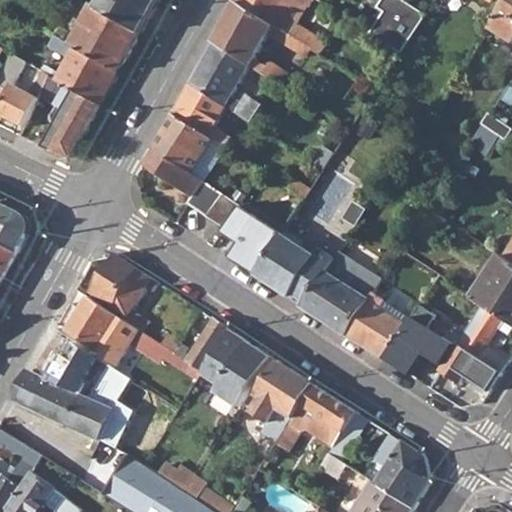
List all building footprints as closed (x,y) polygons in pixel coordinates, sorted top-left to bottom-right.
[(0,0),(0,4),(4,6),(7,8),(11,0),(0,0)] [(115,0),(108,13),(142,32),(161,0),(115,0)] [(303,0),(306,2),(308,0),(241,0),(240,2),(314,50),(322,55),(328,46),(299,26),(297,28),(292,26),(281,18),(291,0),(303,0)] [(292,26),(306,2),(303,0),(291,0),(281,18),(292,26)] [(320,0),(345,16),(355,0),(354,0),(320,0)] [(511,0),(491,0),(507,10),(511,1),(511,0)] [(496,28),(511,38),(511,1),(507,10),(496,28)] [(272,78),(296,95),(304,82),(274,62),(269,69),(257,60),(271,35),(308,59),(314,50),(240,2),(217,43),(272,78)] [(413,5),(403,20),(398,29),(388,44),(404,54),(429,15),(413,5)] [(81,50),(120,72),(142,32),(108,13),(102,10),(81,50)] [(391,25),(398,29),(403,20),(397,16),(391,25)] [(69,86),(102,105),(120,72),(81,50),(58,37),(52,47),(72,59),(63,76),(57,73),(55,78),(69,86)] [(268,83),(272,78),(217,43),(194,84),(236,110),(256,123),(264,111),(248,101),(244,107),(234,101),(249,75),(261,83),(263,80),(268,83)] [(0,86),(0,114),(14,87),(23,70),(27,62),(12,54),(0,77),(0,85),(0,86)] [(27,62),(23,70),(35,77),(39,69),(27,62)] [(30,94),(14,87),(0,114),(0,115),(26,128),(41,98),(53,77),(43,71),(30,94)] [(41,98),(58,107),(69,86),(55,78),(53,77),(41,98)] [(232,116),(236,110),(194,84),(176,115),(218,142),(229,150),(235,140),(218,129),(228,113),(232,116)] [(45,148),(69,160),(74,155),(102,105),(69,86),(58,107),(52,119),(57,127),(45,148)] [(166,133),(207,159),(218,142),(176,115),(166,133)] [(491,129),(510,141),(511,138),(511,129),(492,116),(486,126),(491,129)] [(156,151),(196,177),(207,159),(166,133),(156,151)] [(147,167),(195,200),(207,184),(196,177),(156,151),(147,167)] [(320,166),(328,171),(336,159),(327,154),(320,166)] [(457,176),(462,179),(466,172),(462,169),(457,176)] [(291,189),(309,201),(315,192),(297,180),(291,189)] [(244,208),(207,184),(195,200),(192,206),(230,231),(244,208)] [(272,226),(287,236),(288,234),(309,201),(291,189),(269,224),(272,226)] [(430,213),(441,220),(451,204),(440,197),(430,213)] [(0,203),(0,275),(6,279),(30,236),(28,234),(30,230),(27,221),(22,219),(24,215),(0,203)] [(418,233),(434,243),(447,223),(441,220),(430,213),(418,233)] [(287,236),(272,226),(245,269),(260,278),(269,264),(287,236)] [(277,290),(309,310),(331,276),(340,263),(322,252),(318,259),(307,252),(305,244),(288,234),(287,236),(269,264),(260,278),(277,290)] [(331,276),(309,310),(329,324),(351,337),(373,303),(376,298),(386,283),(344,256),(340,263),(331,276)] [(132,325),(146,334),(152,325),(135,313),(147,294),(156,281),(119,257),(94,293),(135,321),(132,325)] [(511,328),(511,264),(504,260),(503,259),(474,305),(485,311),(505,325),(511,328)] [(161,284),(156,281),(147,294),(153,297),(161,284)] [(164,365),(172,351),(165,346),(146,334),(132,325),(91,298),(70,331),(100,350),(97,355),(118,369),(134,346),(164,365)] [(376,298),(373,303),(387,312),(390,306),(376,298)] [(412,328),(387,312),(373,303),(351,337),(366,347),(390,363),(412,328)] [(511,364),(490,349),(499,335),(505,325),(485,311),(459,350),(504,378),(511,364)] [(407,374),(417,380),(430,359),(447,369),(457,353),(430,335),(437,323),(422,313),(412,328),(390,363),(407,374)] [(178,355),(207,374),(234,332),(224,325),(217,321),(193,358),(188,355),(190,350),(184,346),(178,355)] [(511,336),(511,328),(505,325),(499,335),(509,341),(511,336)] [(205,376),(223,388),(219,394),(243,409),(275,359),(256,346),(234,332),(207,374),(205,376)] [(171,337),(165,346),(172,351),(178,355),(184,346),(171,337)] [(42,376),(118,412),(122,404),(89,386),(87,390),(76,386),(84,368),(89,357),(58,342),(42,376)] [(471,379),(493,395),(504,378),(459,350),(457,353),(447,369),(445,372),(443,375),(465,388),(471,379)] [(280,362),(258,396),(263,398),(254,411),(272,423),(265,433),(280,442),(299,413),(317,386),(292,370),(280,362)] [(95,373),(84,368),(76,386),(87,390),(89,386),(95,373)] [(15,399),(113,446),(121,432),(130,417),(118,412),(42,376),(31,371),(15,399)] [(323,390),(310,410),(321,416),(311,432),(335,447),(343,435),(358,413),(332,396),(323,390)] [(310,410),(306,417),(298,429),(303,432),(311,432),(321,416),(310,410)] [(280,442),(279,444),(290,451),(303,432),(298,429),(306,417),(299,413),(280,442)] [(358,413),(343,435),(359,444),(372,422),(358,413)] [(0,427),(0,470),(18,482),(21,485),(31,470),(57,486),(67,470),(0,427)] [(389,470),(379,486),(415,510),(423,500),(433,483),(428,459),(406,444),(394,437),(377,463),(389,470)] [(132,511),(217,511),(200,501),(187,493),(163,476),(132,457),(108,496),(132,511)] [(197,478),(185,471),(182,474),(170,466),(163,476),(187,493),(197,478)] [(0,511),(4,511),(21,485),(18,482),(0,470),(0,511)] [(40,511),(57,486),(31,470),(21,485),(4,511),(40,511)] [(200,501),(207,491),(210,487),(197,478),(187,493),(200,501)] [(354,511),(414,511),(415,510),(379,486),(374,483),(354,511)] [(236,510),(207,491),(200,501),(217,511),(234,511),(235,511),(236,510)]
